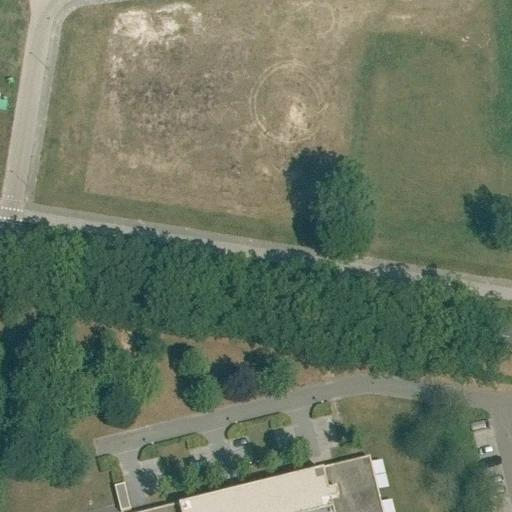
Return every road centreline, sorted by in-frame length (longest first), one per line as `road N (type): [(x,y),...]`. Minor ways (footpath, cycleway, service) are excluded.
road 1 (unclassified): [(511,337),(0,257)]
road 2 (unclassified): [(0,257),(45,0)]
